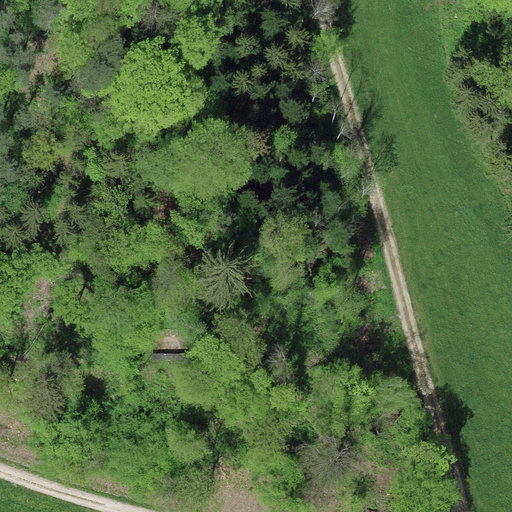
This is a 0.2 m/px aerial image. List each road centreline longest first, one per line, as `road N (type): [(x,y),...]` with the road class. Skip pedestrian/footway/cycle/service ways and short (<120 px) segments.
road 1 (track): [(469,511),(385,268),(329,0)]
road 2 (track): [(132,511),(0,469)]
